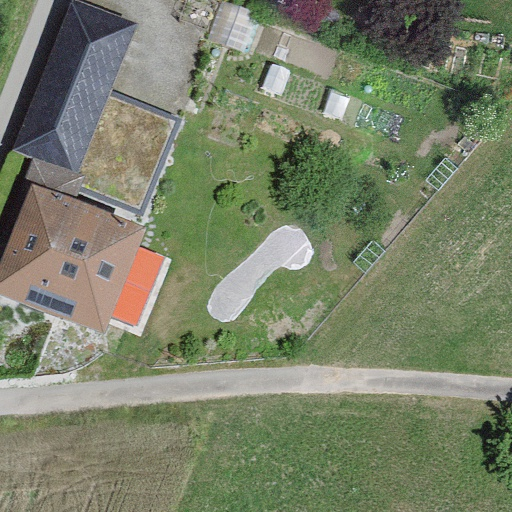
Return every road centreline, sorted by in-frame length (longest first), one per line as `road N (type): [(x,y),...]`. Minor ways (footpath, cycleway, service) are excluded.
road 1 (residential): [(0,406),(298,377),(511,387)]
road 2 (residential): [(60,0),(0,146)]
